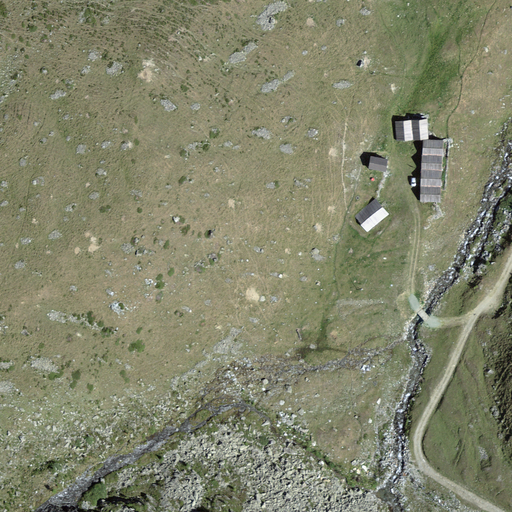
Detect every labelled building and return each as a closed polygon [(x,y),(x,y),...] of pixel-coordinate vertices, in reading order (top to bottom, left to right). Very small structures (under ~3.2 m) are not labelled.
[(431,122),(414,123),(415,143),(432,142),(431,122)] [(412,123),(396,124),(397,143),(414,143),(412,123)] [(424,157),(446,158),(447,144),(425,143),(424,157)] [(423,172),(445,173),(446,158),(424,157),(423,172)] [(370,160),(369,171),(388,172),(388,161),(370,160)] [(422,188),(444,189),(445,173),(423,172),(422,188)] [(422,188),(422,205),(444,206),(444,189),(422,188)] [(375,201),(353,218),(365,234),(387,217),(375,201)]
